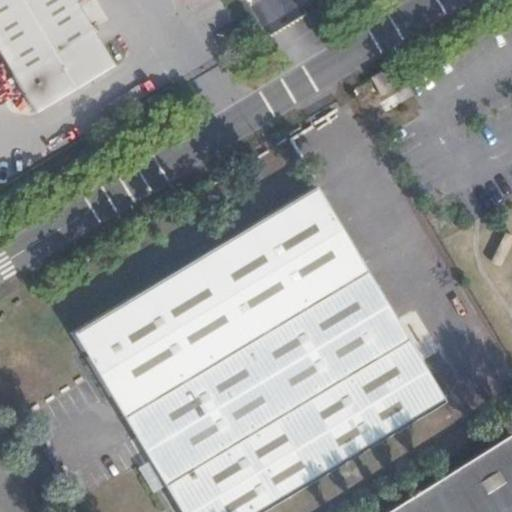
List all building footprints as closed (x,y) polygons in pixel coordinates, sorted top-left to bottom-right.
[(0,0),(0,59),(32,113),(59,96),(85,80),(111,66),(72,0),(0,0)] [(386,69),(370,79),(380,95),(396,85),(386,69)] [(85,80),(59,96),(64,105),(91,89),(85,80)] [(260,511),(443,401),(418,359),(409,364),(398,347),(407,341),(378,292),(368,298),(343,256),(353,251),(314,187),(70,333),(109,398),(118,392),(143,435),(134,440),(177,511),(260,511)] [(368,298),(378,292),(353,251),(343,256),(368,298)] [(409,364),(418,359),(407,341),(398,347),(409,364)] [(109,398),(134,440),(143,435),(118,392),(109,398)] [(511,511),(511,438),(509,434),(384,511),(511,511)]
